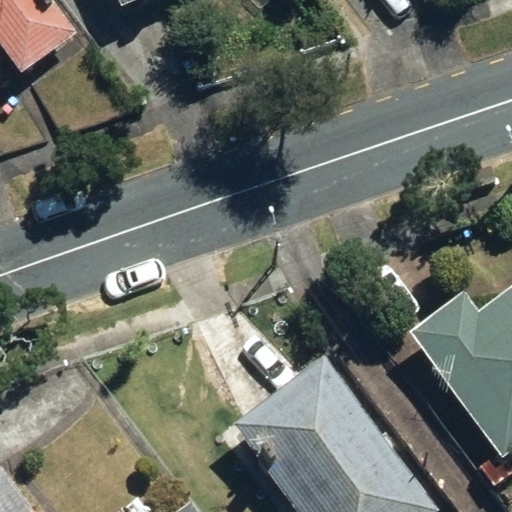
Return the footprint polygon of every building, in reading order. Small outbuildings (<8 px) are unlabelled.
[(72,49),(38,0),(0,0),(0,78),(9,92),(72,49)] [(102,0),(117,30),(178,0),(102,0)] [(399,350),(494,473),(511,458),(511,294),(472,326),(457,306),(399,350)] [(416,511),(311,373),(225,437),(282,511),(416,511)] [(28,511),(0,476),(0,511),(28,511)]
